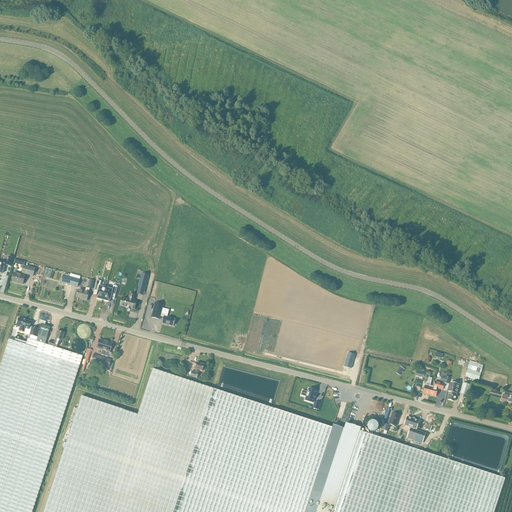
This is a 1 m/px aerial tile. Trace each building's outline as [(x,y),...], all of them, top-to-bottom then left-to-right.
[(36,268),(24,265),(22,273),(33,276),(36,268)] [(50,278),(52,269),(45,268),(44,277),(50,278)] [(25,276),(14,273),(12,282),(23,285),(25,276)] [(63,275),(61,283),(78,287),(80,279),(63,275)] [(141,279),(137,294),(143,296),(147,280),(141,279)] [(78,290),(76,297),(83,299),(82,300),(87,301),(89,293),(90,289),(92,289),(94,281),(90,280),(88,288),(86,287),(85,292),(78,290)] [(103,300),(106,288),(100,287),(101,281),(97,280),(94,291),(98,292),(96,298),(97,299),(97,300),(101,301),(102,300),(103,300)] [(106,288),(103,300),(104,301),(104,302),(108,303),(108,302),(109,302),(111,296),(115,297),(118,287),(113,286),(112,290),(106,288)] [(122,298),(120,306),(127,308),(131,309),(131,308),(134,309),(136,302),(133,301),(134,299),(129,298),(129,300),(122,298)] [(155,303),(151,317),(159,319),(163,305),(155,303)] [(119,320),(128,321),(130,311),(115,308),(114,314),(120,315),(119,320)] [(175,320),(164,317),(162,323),(173,326),(175,320)] [(23,319),(18,318),(17,320),(16,321),(16,324),(16,326),(20,327),(19,331),(24,332),(25,329),(31,330),(29,335),(30,335),(29,338),(33,340),(36,341),(37,337),(35,337),(37,329),(31,327),(29,327),(31,321),(26,320),(23,319)] [(0,367),(0,511),(31,511),(83,356),(56,348),(47,345),(45,344),(48,333),(39,330),(37,337),(36,341),(33,340),(29,338),(28,338),(27,340),(26,344),(9,339),(0,367)] [(47,345),(56,348),(58,344),(59,344),(59,341),(60,341),(61,341),(64,333),(57,331),(55,339),(54,339),(53,342),(49,340),(47,345)] [(113,342),(98,337),(95,348),(101,350),(100,355),(108,357),(113,342)] [(88,360),(91,350),(88,349),(85,359),(81,371),(82,371),(81,372),(83,373),(86,363),(88,363),(88,360)] [(344,367),(351,368),(355,355),(348,353),(344,367)] [(98,356),(96,364),(108,368),(111,360),(98,356)] [(470,362),(465,377),(478,381),(479,379),(482,368),(483,366),(470,362)] [(204,365),(197,363),(195,369),(196,369),(195,372),(192,371),(190,377),(197,379),(200,370),(203,371),(204,365)] [(452,366),(450,372),(460,375),(462,369),(452,366)] [(81,396),(42,511),(494,511),(505,479),(367,434),(360,431),(361,428),(356,426),(355,426),(354,428),(351,427),(352,425),(351,425),(346,423),(344,429),(339,427),(333,425),(332,428),(204,386),(168,374),(153,369),(138,415),(81,396)] [(428,381),(427,381),(426,383),(425,383),(424,386),(423,394),(429,395),(431,386),(432,378),(429,377),(428,381)] [(429,395),(436,397),(438,389),(443,390),(444,384),(437,382),(436,384),(434,384),(433,386),(431,386),(429,395)] [(449,396),(448,400),(454,401),(455,397),(456,393),(456,394),(457,394),(459,385),(451,383),(449,388),(448,391),(449,392),(450,392),(449,396)] [(460,394),(468,396),(470,385),(462,384),(460,394)] [(308,397),(307,401),(315,403),(316,400),(317,396),(318,392),(311,389),(309,393),(307,397),(308,397)] [(510,402),(511,402),(511,393),(511,394),(510,393),(509,396),(503,394),(501,401),(507,403),(507,401),(510,402)] [(383,433),(386,435),(387,432),(390,425),(389,425),(389,424),(395,426),(399,416),(393,413),(390,420),(389,420),(388,424),(387,425),(384,424),(382,429),(384,430),(383,433)] [(422,435),(415,432),(416,429),(419,422),(414,420),(407,417),(405,425),(411,428),(410,430),(409,430),(407,438),(399,435),(397,441),(437,455),(441,442),(421,436),(422,435)] [(373,433),(377,425),(369,421),(365,429),(373,433)]
